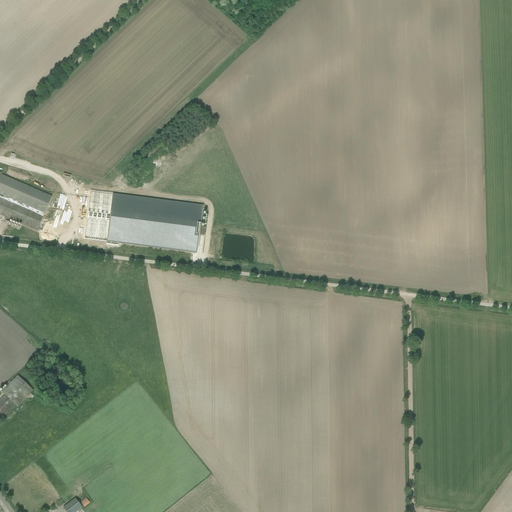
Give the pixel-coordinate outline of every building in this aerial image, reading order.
[(39,227),(43,215),(52,196),(1,174),(2,173),(0,171),(0,215),(37,231),(39,227)] [(112,195),(106,241),(196,253),(199,232),(204,233),(205,228),(199,227),(202,206),(112,195)] [(5,394),(0,399),(0,419),(15,404),(17,406),(26,397),(31,394),(33,391),(17,375),(14,379),(6,386),(7,387),(2,392),(5,394)] [(75,498),(63,508),(66,511),(75,511),(82,507),(75,498)] [(86,498),(81,502),(85,507),(90,503),(86,498)]
